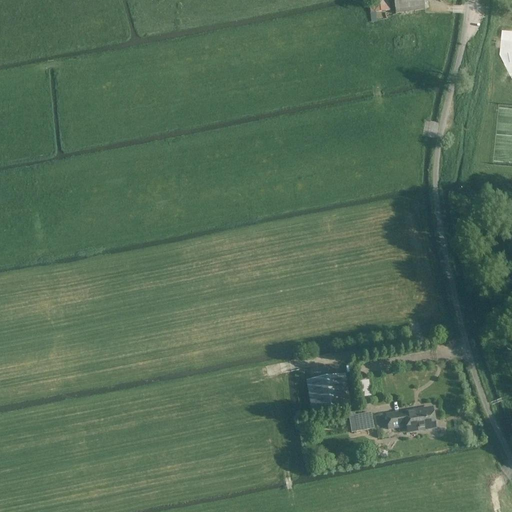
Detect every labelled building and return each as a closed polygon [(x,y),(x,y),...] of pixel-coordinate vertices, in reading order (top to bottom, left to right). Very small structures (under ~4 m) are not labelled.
[(369,3),(370,13),(376,12),(390,10),(389,0),(369,3)] [(423,0),(393,0),(396,16),(425,11),(423,0)] [(309,381),(314,414),(348,409),(343,375),(309,381)] [(407,431),(417,429),(417,431),(435,427),(433,410),(423,411),(423,412),(415,413),(405,414),(405,412),(386,415),(389,430),(390,430),(407,427),(407,431)] [(357,432),(374,429),(371,414),(355,416),(357,432)]
